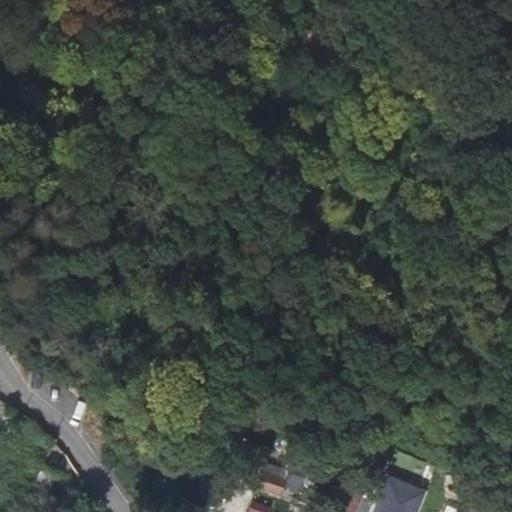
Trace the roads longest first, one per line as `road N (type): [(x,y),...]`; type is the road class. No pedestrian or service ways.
road 1 (unknown): [(511,300),(419,281),(223,271)]
road 2 (unknown): [(303,57),(261,251),(223,271)]
road 3 (residential): [(121,511),(0,367)]
